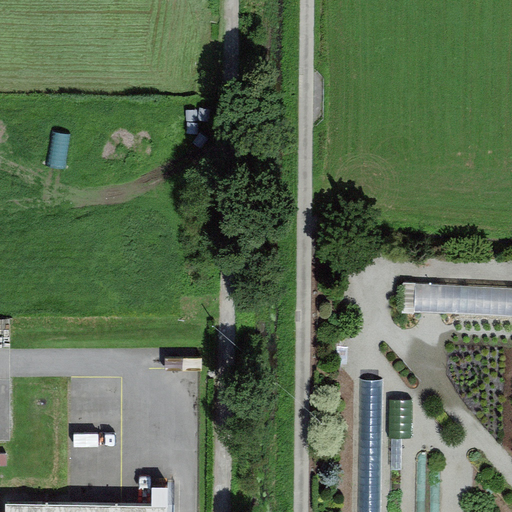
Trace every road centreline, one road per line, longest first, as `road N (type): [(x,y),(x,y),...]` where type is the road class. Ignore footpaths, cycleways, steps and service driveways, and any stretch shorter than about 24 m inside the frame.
road 1 (track): [(228,0),(219,511)]
road 2 (unclassified): [(308,0),(304,511)]
